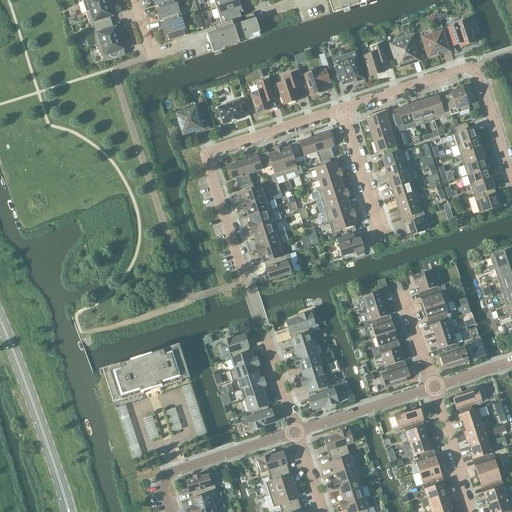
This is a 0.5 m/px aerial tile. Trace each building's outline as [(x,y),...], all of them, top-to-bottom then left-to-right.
[(86,13),(109,5),(108,6),(107,2),(108,2),(107,0),(84,0),(84,1),(82,2),(86,13)] [(157,12),(179,5),(177,0),(153,0),(154,3),(157,2),(159,11),(157,12)] [(213,0),(217,9),(238,2),(236,2),(235,0),(213,0)] [(328,0),(333,13),(374,0),(328,0)] [(222,24),(241,17),(239,13),(242,12),(238,2),(217,9),(222,24)] [(94,29),(112,23),(110,17),(113,17),(110,9),(109,9),(108,6),(109,6),(109,5),(86,13),(90,24),(92,23),(94,29)] [(162,27),(184,20),(179,5),(157,12),(159,18),(161,17),(164,26),(162,27)] [(253,14),(241,17),(222,24),(216,25),(218,32),(208,36),(212,49),(221,46),(222,49),(238,44),(237,42),(251,37),(250,35),(259,32),(253,14)] [(438,15),(429,18),(431,26),(441,23),(439,18),(438,15)] [(200,17),(193,19),(196,30),(203,28),(200,17)] [(453,25),(446,27),(451,44),(459,41),(460,45),(461,48),(476,43),(474,36),(480,34),(475,19),(469,21),(453,26),(453,25)] [(184,20),(162,27),(164,32),(166,32),(169,42),(189,35),(184,20)] [(97,46),(120,39),(119,39),(117,36),(119,35),(116,28),(113,29),(112,23),(94,29),(96,29),(98,35),(95,35),(95,40),(96,45),(97,46)] [(441,56),(440,54),(448,52),(442,32),(422,39),(428,58),(436,56),(437,58),(441,56)] [(120,39),(97,46),(97,48),(99,53),(102,57),(104,55),(106,62),(123,57),(121,51),(123,50),(120,39)] [(412,39),(391,46),(394,57),(396,56),(400,67),(419,61),(412,39)] [(369,78),(384,73),(382,64),(387,62),(382,45),(372,48),(374,54),(362,58),(369,78)] [(305,53),(294,57),(297,65),(307,62),(305,53)] [(352,84),(361,82),(360,80),(362,80),(354,54),(333,61),(341,87),(352,83),(352,84)] [(330,83),(326,70),(318,73),(318,71),(316,72),(314,71),(312,71),(309,72),(307,73),(306,75),(304,76),(311,97),(325,92),(322,85),(330,83)] [(284,105),(298,101),(295,89),(301,87),(297,73),(284,78),(285,82),(277,85),(284,105)] [(257,114),(271,110),(268,102),(275,100),(268,81),(258,84),(261,91),(251,95),(257,114)] [(444,95),(451,116),(470,110),(463,88),(456,90),(456,91),(452,92),(452,91),(451,92),(451,93),(444,95)] [(233,103),(218,108),(219,110),(215,111),(218,119),(221,118),(224,125),(245,118),(239,102),(245,100),(243,94),(237,96),(238,97),(231,99),(233,103)] [(434,121),(451,116),(444,95),(438,97),(438,96),(437,96),(437,97),(434,98),(433,97),(427,99),(434,121)] [(425,125),(434,121),(427,99),(422,101),(422,102),(418,103),(418,102),(417,102),(425,125)] [(424,125),(425,125),(417,102),(417,103),(417,104),(414,105),(413,104),(408,106),(415,128),(414,124),(423,121),(424,125)] [(398,133),(415,128),(408,106),(402,108),(402,109),(398,110),(398,109),(397,109),(397,110),(391,112),(398,133)] [(197,113),(195,109),(187,112),(185,111),(184,111),(183,111),(182,111),(181,112),(180,112),(179,113),(178,114),(176,115),(183,136),(194,133),(194,132),(195,132),(195,131),(195,130),(197,130),(198,131),(199,131),(202,130),(202,132),(210,129),(204,110),(197,113)] [(394,148),(398,147),(386,111),(365,117),(366,118),(367,117),(367,120),(366,120),(377,154),(386,151),(394,148)] [(457,146),(479,139),(477,133),(476,133),(475,129),(476,129),(476,128),(469,130),(467,125),(474,122),(458,127),(457,128),(455,128),(457,134),(454,135),(457,146)] [(321,166),(331,163),(329,160),(334,158),(326,134),(313,138),(317,152),(317,153),(321,166)] [(313,138),(289,146),(289,149),(293,160),(317,152),(313,138)] [(460,156),(482,149),(482,148),(481,149),(480,145),(481,144),(479,139),(457,146),(460,156)] [(385,170),(407,163),(404,152),(400,153),(398,147),(394,148),(386,151),(388,157),(381,159),(382,160),(383,159),(384,163),(383,164),(385,170)] [(293,160),(289,149),(283,151),(282,148),(279,149),(287,175),(294,173),(296,179),(299,178),(298,175),(296,168),(293,160)] [(286,176),(287,175),(279,149),(275,151),(276,153),(269,155),(269,153),(268,153),(273,167),(277,179),(283,177),(285,182),(288,181),(286,176)] [(464,166),(486,159),(484,153),(482,153),(481,149),(482,149),(460,156),(464,166)] [(273,167),(268,153),(244,160),(249,174),(273,167)] [(467,176),(489,169),(488,169),(486,165),(488,165),(486,159),(464,166),(467,176)] [(254,188),(249,174),(244,160),(231,165),(239,189),(243,188),(244,191),(254,188)] [(388,179),(410,172),(407,163),(385,170),(387,175),(388,175),(389,179),(388,179)] [(319,181),(341,174),(340,170),(337,171),(335,164),(322,168),(315,170),(318,177),(312,179),(313,182),(319,180),(319,181)] [(489,169),(467,176),(470,186),(492,179),(490,173),(489,174),(488,170),(489,169)] [(391,190),(413,183),(410,172),(388,179),(388,180),(389,179),(391,183),(389,184),(391,190)] [(318,192),(342,185),(340,178),(342,177),(341,174),(319,181),(321,187),(315,189),(316,193),(318,192)] [(473,196),(495,189),(494,189),(493,185),(494,185),(492,179),(470,186),(473,196)] [(395,200),(417,193),(413,183),(391,190),(393,196),(395,195),(396,199),(395,200)] [(322,203),(348,194),(347,191),(344,191),(342,185),(318,192),(321,199),(315,201),(316,204),(322,202),(322,203)] [(242,207),(268,198),(264,199),(262,191),(267,189),(266,186),(254,190),(241,194),(244,203),(241,203),(242,207)] [(495,189),(473,196),(479,214),(501,207),(499,200),(498,200),(497,196),(498,196),(497,195),(496,196),(494,190),(496,190),(495,189)] [(398,210),(420,202),(417,193),(395,200),(396,200),(397,204),(396,204),(398,210)] [(325,213),(349,205),(346,198),(349,198),(348,194),(322,203),(324,209),(318,211),(319,214),(325,213)] [(249,218),(272,210),(269,202),(275,200),(274,197),(268,199),(268,198),(242,207),(244,210),(246,210),(249,218)] [(401,220),(423,213),(420,202),(398,210),(400,216),(401,215),(402,219),(401,220)] [(328,223),(355,215),(353,211),(351,212),(349,205),(325,213),(327,220),(322,221),(323,225),(328,223)] [(250,230),(276,221),(273,213),(279,212),(278,208),(272,210),(249,218),(251,225),(249,226),(250,230)] [(305,208),(298,211),(301,220),(308,218),(305,208)] [(423,213),(401,220),(403,220),(404,226),(403,226),(403,227),(405,226),(406,230),(405,230),(407,238),(429,231),(423,213)] [(336,240),(357,233),(354,226),(355,226),(353,219),(356,218),(355,215),(328,223),(332,222),(336,232),(342,231),(344,237),(336,239),(336,240)] [(256,240),(279,233),(277,225),(282,223),(281,220),(276,222),(276,221),(250,230),(251,233),(253,232),(256,240)] [(257,253),(283,244),(281,236),(286,234),(285,231),(279,233),(256,240),(259,248),(256,249),(257,253)] [(363,251),(366,250),(364,244),(362,245),(360,240),(359,240),(357,233),(336,240),(342,258),(356,253),(357,257),(365,255),(363,251)] [(263,263),(289,255),(283,256),(280,249),(286,247),(285,244),(283,244),(257,253),(258,256),(261,255),(263,263)] [(494,270),(511,264),(511,251),(491,258),(493,267),(488,268),(489,272),(494,270)] [(289,255),(263,263),(264,264),(265,263),(267,270),(266,270),(267,275),(265,276),(267,282),(295,273),(289,255)] [(498,282),(511,277),(511,264),(494,270),(497,278),(491,280),(492,283),(498,281),(498,282)] [(421,293),(438,287),(433,271),(413,278),(416,287),(418,286),(421,293)] [(502,293),(511,289),(511,277),(498,282),(501,289),(495,291),(496,294),(502,293)] [(460,280),(454,282),(455,286),(460,289),(463,288),(460,280)] [(422,311),(447,303),(450,302),(445,285),(438,287),(421,293),(422,299),(421,299),(422,304),(420,304),(422,311)] [(505,304),(511,302),(511,289),(502,293),(504,301),(499,303),(500,306),(505,304)] [(360,312),(384,304),(382,298),(384,298),(383,295),(387,294),(386,291),(362,298),(365,307),(359,309),(360,312)] [(453,320),(447,303),(422,311),(424,318),(426,317),(427,321),(429,321),(431,326),(432,327),(449,321),(453,320)] [(387,316),(388,316),(394,314),(393,311),(388,312),(388,310),(386,311),(384,304),(360,312),(361,315),(367,313),(370,322),(375,320),(387,316)] [(291,340),(316,332),(310,333),(308,328),(315,326),(312,315),(309,316),(309,314),(299,317),(299,319),(286,323),(291,340)] [(390,322),(388,316),(387,316),(375,320),(377,325),(371,327),(375,339),(397,332),(395,325),(393,326),(391,322),(390,322)] [(435,338),(459,331),(458,327),(452,329),(449,321),(432,327),(431,326),(425,329),(426,332),(431,330),(431,333),(433,332),(435,338)] [(439,350),(457,344),(454,335),(460,334),(459,331),(435,338),(437,344),(435,345),(436,347),(431,349),(433,352),(439,350)] [(295,352),(320,344),(316,332),(291,340),(295,352)] [(381,356),(398,350),(396,344),(398,343),(397,339),(399,338),(397,332),(375,339),(381,355),(381,356)] [(232,360),(251,353),(245,336),(232,341),(231,339),(221,342),(222,344),(220,345),(223,356),(230,354),(232,360)] [(294,364),(318,356),(314,346),(320,344),(295,352),(297,359),(293,360),(294,364)] [(439,350),(441,355),(439,356),(442,367),(451,364),(452,367),(469,362),(464,348),(459,350),(457,344),(439,350)] [(190,378),(179,345),(162,351),(162,352),(152,355),(151,354),(130,361),(130,362),(120,366),(120,365),(103,370),(113,403),(122,400),(122,401),(144,394),(144,393),(159,388),(160,389),(182,382),(181,381),(190,378)] [(402,362),(409,360),(408,357),(403,358),(402,356),(401,356),(398,350),(381,356),(381,355),(375,357),(376,360),(382,358),(385,368),(390,366),(390,365),(402,362)] [(229,372),(258,362),(257,358),(253,360),(251,353),(232,360),(235,369),(229,371),(229,372)] [(302,373),(327,364),(326,364),(321,366),(318,356),(294,364),(296,367),(300,366),(302,373)] [(233,382),(257,374),(255,367),(259,366),(258,362),(229,372),(233,382)] [(404,367),(402,362),(390,365),(390,366),(392,371),(381,375),(385,389),(402,383),(401,380),(410,378),(406,367),(404,367)] [(301,384),(330,375),(327,364),(302,373),(304,379),(300,380),(301,384)] [(242,390),(265,383),(264,379),(260,380),(257,374),(233,382),(238,380),(242,390)] [(309,393),(328,387),(324,377),(330,375),(301,384),(302,388),(307,387),(309,393)] [(245,401),(264,394),(262,388),(266,387),(265,383),(242,390),(245,401)] [(328,387),(309,393),(310,399),(309,399),(312,411),(326,406),(326,408),(336,405),(336,403),(338,402),(334,391),(329,393),(328,387)] [(472,412),(471,406),(482,403),(477,389),(460,394),(461,397),(453,400),(457,411),(459,410),(460,415),(460,416),(472,412)] [(249,412),(268,406),(264,394),(245,401),(249,412)] [(268,406),(249,412),(251,418),(246,420),(250,431),(252,430),(252,432),(262,429),(262,427),(275,423),(272,411),(270,412),(268,406)] [(406,433),(423,427),(422,422),(424,421),(420,410),(412,413),(411,410),(394,416),(398,430),(404,428),(406,433)] [(464,427),(488,420),(487,417),(481,419),(478,410),(472,412),(460,416),(460,415),(454,418),(455,421),(460,419),(460,422),(462,421),(464,427)] [(461,440),(485,432),(483,424),(489,423),(488,420),(464,427),(466,432),(464,433),(465,435),(460,437),(461,440)] [(404,447),(427,439),(425,433),(427,432),(426,429),(432,428),(431,425),(423,427),(406,433),(409,442),(403,444),(404,447)] [(329,457),(348,451),(347,445),(353,443),(350,432),(347,433),(347,431),(337,434),(337,436),(324,440),(329,457)] [(471,448),(494,440),(493,437),(488,439),(485,432),(461,440),(462,442),(467,441),(467,443),(469,443),(471,448)] [(414,457),(431,451),(431,450),(439,448),(438,445),(432,447),(431,445),(429,446),(427,439),(404,447),(405,450),(411,448),(414,457)] [(468,461),(492,453),(490,445),(495,443),(494,440),(471,448),(473,454),(471,455),(472,457),(467,458),(468,461)] [(335,475),(360,467),(360,466),(354,468),(348,451),(329,457),(335,475)] [(393,451),(387,453),(390,462),(396,461),(393,451)] [(419,473),(440,467),(438,460),(436,461),(435,456),(433,457),(431,451),(414,457),(419,473)] [(476,478),(504,469),(500,457),(494,459),(492,453),(468,461),(468,462),(475,460),(477,465),(475,466),(476,470),(474,471),(476,478)] [(270,477),(289,470),(283,454),(270,458),(269,456),(259,459),(260,461),(258,462),(261,473),(268,471),(270,477)] [(334,486),(363,477),(360,467),(335,475),(337,481),(333,483),(334,486)] [(424,490),(442,484),(440,479),(442,478),(441,474),(443,473),(440,467),(419,473),(424,490)] [(479,496),(503,488),(498,471),(504,469),(476,478),(478,484),(480,484),(482,488),(484,487),(485,493),(479,495),(479,496)] [(270,496),(294,488),(289,470),(270,477),(271,482),(266,484),(270,496)] [(191,501),(217,494),(215,486),(211,487),(208,476),(201,478),(200,476),(193,478),(194,480),(184,483),(185,489),(188,488),(189,494),(190,493),(192,500),(191,500),(191,501)] [(342,495),(361,489),(358,479),(363,477),(334,486),(335,490),(340,489),(342,495)] [(422,504),(446,496),(444,490),(446,489),(445,486),(451,485),(450,482),(442,484),(424,490),(427,499),(421,501),(422,504)] [(281,511),(300,505),(294,488),(270,496),(273,508),(279,506),(281,511)] [(489,505),(511,497),(511,494),(506,496),(503,488),(479,496),(480,498),(485,497),(485,499),(487,499),(489,505)] [(341,507),(370,497),(364,499),(361,489),(342,495),(344,502),(340,503),(341,507)] [(191,511),(196,511),(218,506),(216,498),(221,496),(220,493),(217,494),(191,501),(193,509),(191,509),(191,511)] [(432,511),(456,504),(457,504),(456,501),(450,503),(449,501),(448,501),(446,496),(422,504),(423,507),(429,505),(431,511),(432,511)] [(347,511),(368,511),(368,510),(373,508),(370,497),(341,507),(342,511),(346,509),(347,511)] [(506,511),(511,511),(508,502),(511,500),(511,497),(489,505),(491,511),(490,511),(489,511),(506,511)]
